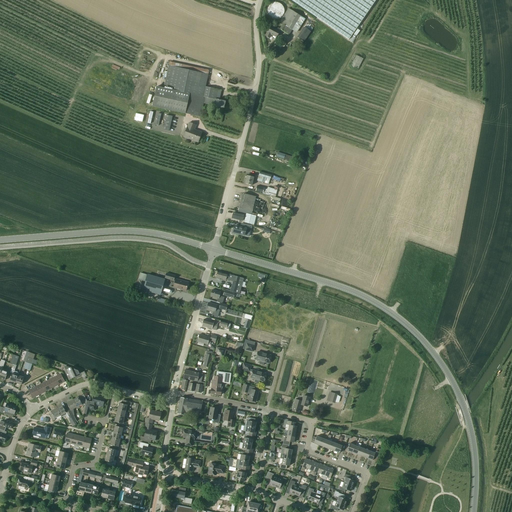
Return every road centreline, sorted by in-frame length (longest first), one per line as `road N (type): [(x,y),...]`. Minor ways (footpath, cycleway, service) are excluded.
road 1 (tertiary): [(213,249),(333,284),(386,309),(433,353),(466,417)]
road 2 (tertiary): [(0,240),(130,230),(213,249)]
road 3 (residential): [(110,511),(65,501),(73,465),(95,462),(114,387)]
road 4 (residential): [(353,511),(367,474),(305,449),(309,421),(274,411)]
road 5 (unclassified): [(237,160),(257,77),(259,0)]
road 6 (residential): [(174,392),(213,249)]
